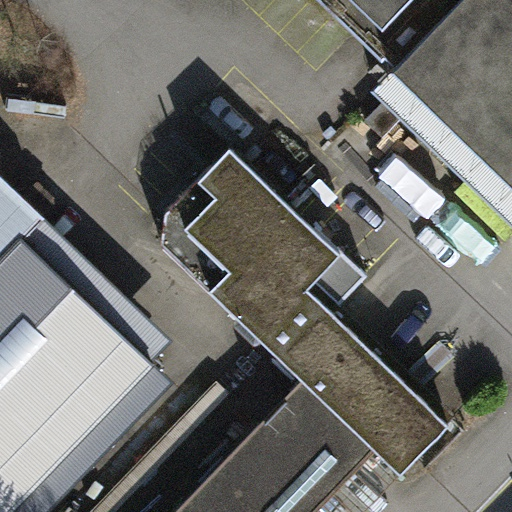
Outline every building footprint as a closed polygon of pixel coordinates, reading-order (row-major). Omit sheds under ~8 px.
[(391,66),(511,182),(511,0),(322,0),(382,57),(385,54),(394,63),(391,66)] [(314,225),(230,145),(166,210),(161,242),(301,376),(374,445),(400,470),(448,420),(333,309),(367,273),(315,223),(314,225)] [(44,214),(0,172),(0,509),(2,511),(4,511),(152,358),(24,235),(44,214)] [(173,336),(44,214),(24,235),(152,358),(173,336)] [(46,511),(174,379),(152,358),(4,511),(46,511)] [(309,511),(374,445),(301,376),(170,511),(309,511)] [(125,500),(229,392),(216,379),(112,488),(125,500)] [(360,511),(400,470),(374,445),(309,511),(360,511)]
